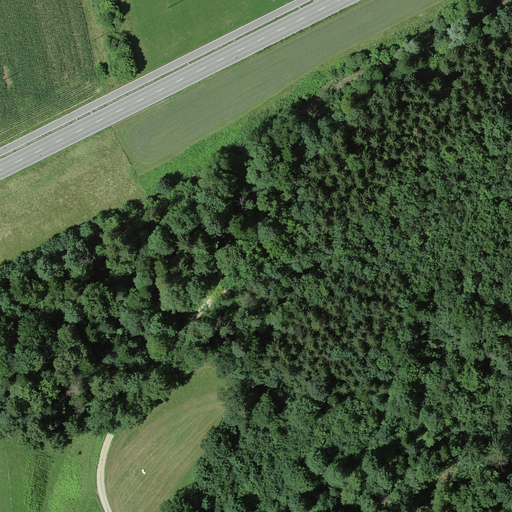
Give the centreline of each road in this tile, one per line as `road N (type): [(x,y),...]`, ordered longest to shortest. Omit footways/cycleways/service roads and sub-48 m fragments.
road 1 (track): [(511,101),(227,283),(132,395),(99,469),(108,511)]
road 2 (secondary): [(0,169),(338,0)]
